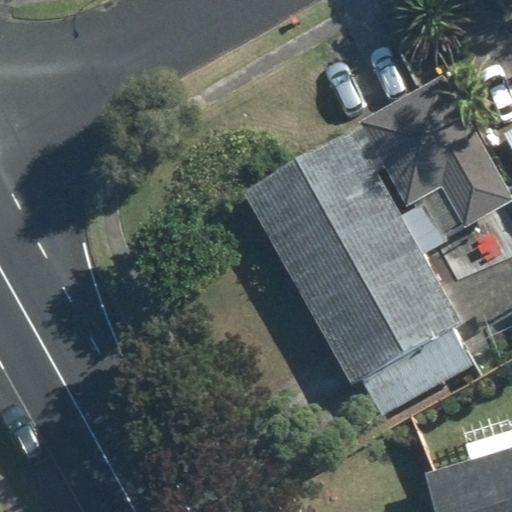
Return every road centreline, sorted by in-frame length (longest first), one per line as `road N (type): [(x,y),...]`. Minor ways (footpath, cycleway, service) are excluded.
road 1 (tertiary): [(0,269),(135,511)]
road 2 (residential): [(0,132),(232,0)]
